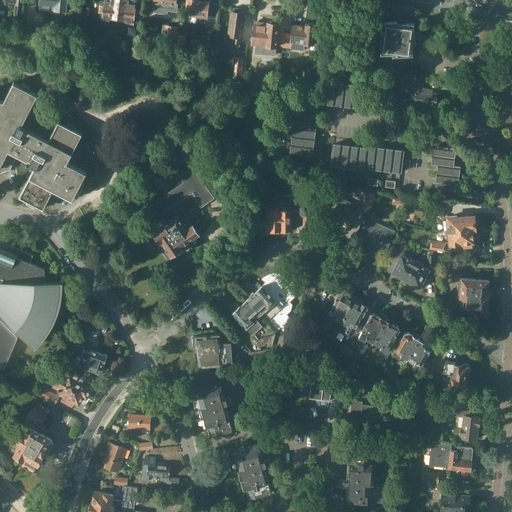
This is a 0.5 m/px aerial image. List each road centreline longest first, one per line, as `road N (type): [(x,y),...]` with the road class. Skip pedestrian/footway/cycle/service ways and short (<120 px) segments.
road 1 (residential): [(508,356),(293,248),(255,258),(199,295),(142,354)]
road 2 (residential): [(142,354),(58,234),(34,218),(0,211)]
road 3 (residential): [(325,511),(327,454),(280,446),(255,432),(188,450)]
road 4 (residential): [(508,356),(498,169)]
road 5 (residential): [(142,354),(103,410),(63,511)]
road 6 (unknown): [(342,394),(451,407),(504,401)]
road 7 (residential): [(491,511),(508,356)]
